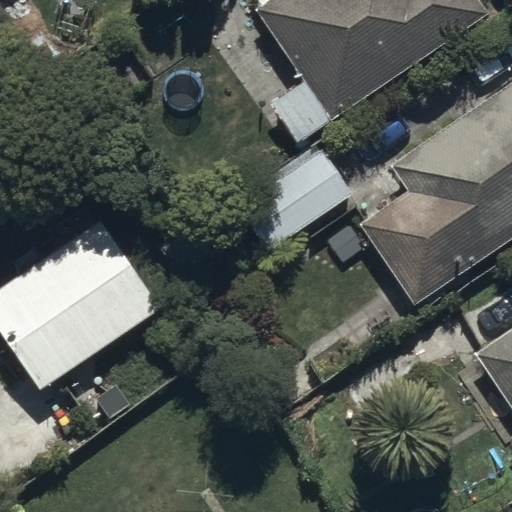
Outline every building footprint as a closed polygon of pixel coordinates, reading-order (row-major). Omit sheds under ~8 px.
[(336,108),(490,3),(488,0),(261,0),(307,67),(271,92),(301,136),(338,111),(336,108)] [(511,76),(393,154),(411,183),(363,214),(415,295),(511,232),(511,76)] [(320,130),(232,188),(269,244),(357,186),(320,130)] [(103,218),(0,288),(0,329),(40,388),(162,305),(103,218)] [(511,323),(480,345),(487,356),(457,375),(505,447),(511,442),(511,323)] [(510,511),(500,496),(476,511),(510,511)]
